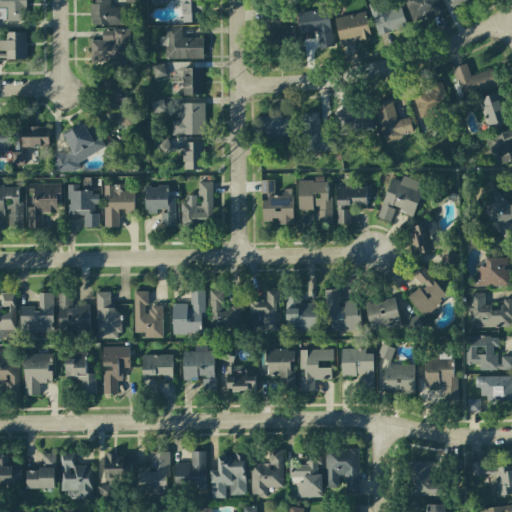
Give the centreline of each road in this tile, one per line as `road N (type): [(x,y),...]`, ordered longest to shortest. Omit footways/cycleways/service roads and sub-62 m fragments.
road 1 (residential): [(0,423),(367,417),(429,433),(511,434)]
road 2 (residential): [(0,261),(370,255)]
road 3 (residential): [(511,17),(421,58),(343,80),(240,87)]
road 4 (residential): [(238,0),(241,256)]
road 5 (residential): [(61,0),(62,73),(35,88),(0,87)]
